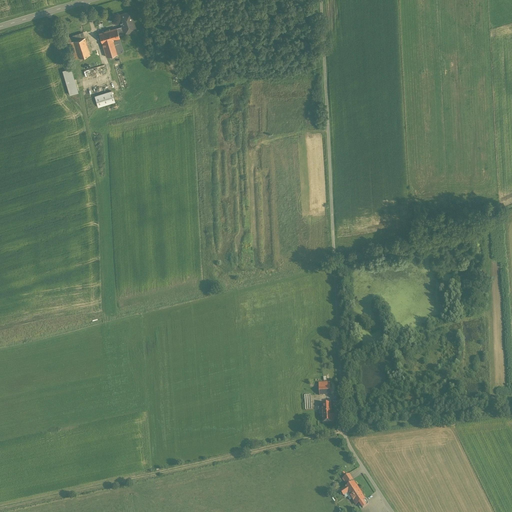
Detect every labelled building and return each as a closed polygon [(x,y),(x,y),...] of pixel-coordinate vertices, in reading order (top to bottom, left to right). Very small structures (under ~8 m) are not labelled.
[(120,25),(99,31),(106,55),(123,50),(118,33),(122,31),(123,33),(135,30),(129,10),(117,14),(120,25)] [(84,37),(71,41),(76,58),(90,54),(84,37)] [(129,86),(122,62),(116,63),(122,87),(129,86)] [(71,67),(62,70),(69,94),(79,91),(71,67)] [(111,90),(94,95),(98,106),(115,101),(111,90)] [(330,382),(318,383),(319,396),(330,395),(330,382)] [(333,410),(333,402),(322,402),(323,422),(333,422),(333,418),(336,418),(336,410),(333,410)] [(344,479),(347,484),(352,480),(349,475),(344,479)] [(350,496),(358,490),(354,483),(345,488),(350,496)] [(364,500),(358,490),(350,496),(356,505),(359,503),(364,500)] [(364,500),(359,503),(363,508),(369,504),(365,499),(364,500)]
